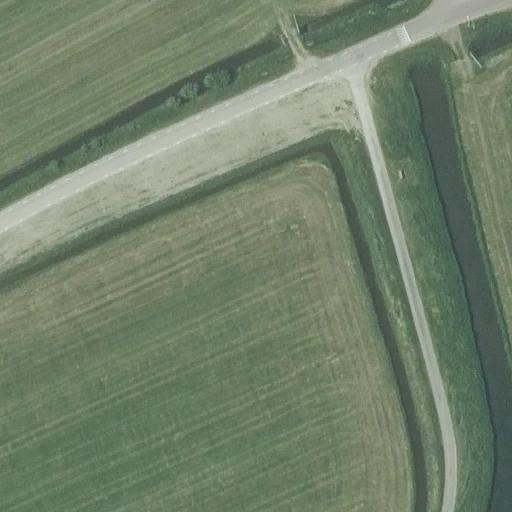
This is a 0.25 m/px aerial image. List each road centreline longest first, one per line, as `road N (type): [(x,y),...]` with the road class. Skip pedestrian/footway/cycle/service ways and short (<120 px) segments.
road 1 (unclassified): [(447,511),(447,437),(399,231),(348,62)]
road 2 (tertiary): [(0,224),(124,159),(348,62)]
road 3 (tertiary): [(348,62),(466,6)]
